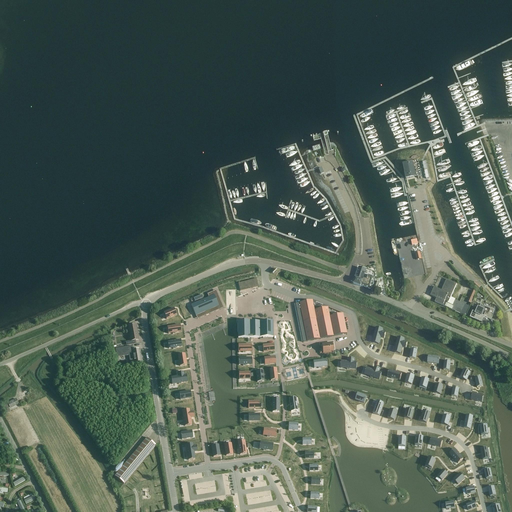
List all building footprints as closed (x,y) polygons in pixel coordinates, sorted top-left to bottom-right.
[(406,179),(416,177),(412,161),(402,164),(406,179)] [(361,286),(372,290),(375,282),(376,280),(374,279),(375,276),(374,273),(359,268),(353,284),(361,287),(361,286)] [(258,287),(256,279),(238,283),(240,291),(258,287)] [(431,290),(432,290),(433,290),(430,296),(436,299),(435,302),(445,307),(446,303),(448,304),(457,284),(446,280),(441,291),(434,287),(433,287),(431,290)] [(375,282),(372,290),(372,291),(376,293),(380,284),(375,282)] [(472,286),(477,290),(481,287),(476,282),(472,286)] [(208,297),(191,305),(196,316),(219,306),(214,295),(208,297)] [(452,306),(448,304),(446,303),(445,307),(455,311),(464,315),(468,306),(465,305),(455,300),(452,306)] [(312,301),(295,304),(303,343),(347,334),(343,314),(329,317),(327,307),(312,301)] [(482,323),(484,319),(485,315),(491,318),(493,315),(494,311),(491,310),(489,309),(489,308),(484,306),(484,307),(480,305),(477,313),(473,312),(470,318),(482,323)] [(180,307),(178,313),(186,316),(188,310),(180,307)] [(174,309),(164,313),(165,315),(166,318),(166,319),(167,319),(170,317),(170,318),(177,315),(175,312),(174,309)] [(249,321),(238,321),(238,338),(273,338),(273,322),(249,322),(249,321)] [(135,325),(128,326),(131,341),(138,340),(137,332),(135,325)] [(180,325),(167,327),(167,330),(168,330),(168,333),(168,334),(169,334),(172,333),(172,334),(175,334),(175,333),(181,332),(180,325)] [(373,342),(372,343),(373,343),(376,344),(379,345),(381,338),(384,338),(385,333),(382,332),(383,329),(376,328),(375,334),(374,334),(373,337),(374,337),(373,339),(374,339),(373,342)] [(394,351),(394,353),(395,353),(398,354),(400,354),(402,347),(406,348),(407,343),(403,342),(404,339),(398,337),(396,344),(395,344),(395,346),(395,347),(395,348),(394,351)] [(181,340),(168,342),(168,345),(169,348),(168,348),(169,349),(170,349),(172,348),(173,348),(173,349),(176,349),(175,348),(182,347),(181,340)] [(320,354),(333,352),(332,344),(322,345),(322,349),(319,350),(320,354)] [(130,364),(141,362),(139,349),(133,350),(132,346),(115,349),(116,357),(129,355),(130,364)] [(181,355),(178,355),(179,362),(180,365),(180,366),(181,366),(184,366),(186,365),(185,354),(181,355)] [(428,356),(427,363),(438,364),(439,357),(428,356)] [(341,367),(341,368),(342,368),(345,368),(347,369),(349,370),(349,369),(356,369),(357,363),(354,363),(354,359),(349,358),(348,362),(341,361),(341,364),(341,367)] [(326,360),(313,362),(313,364),(314,367),(314,368),(315,368),(317,368),(318,368),(318,369),(321,368),(321,367),(327,367),(326,360)] [(365,374),(364,374),(366,375),(369,376),(370,377),(373,378),(373,377),(379,380),(382,373),(379,372),(380,369),(375,367),(374,371),(367,368),(366,370),(365,374)] [(389,370),(387,377),(391,378),(391,379),(394,379),(400,380),(402,374),(389,370)] [(461,375),(460,378),(466,381),(470,373),(468,372),(467,372),(464,370),(465,370),(464,370),(462,373),(463,373),(461,375)] [(178,377),(171,378),(171,380),(172,383),(172,384),(173,384),(176,384),(178,383),(178,384),(181,384),(181,383),(187,382),(186,375),(184,376),(183,372),(178,373),(178,377)] [(406,380),(405,383),(406,383),(409,384),(412,385),(414,376),(408,374),(407,377),(406,380)] [(420,384),(420,387),(424,388),(426,389),(429,380),(422,378),(421,381),(421,384),(420,384)] [(434,390),(433,393),(434,393),(437,394),(440,395),(443,386),(436,384),(435,387),(434,390)] [(190,392),(179,393),(180,396),(180,399),(180,400),(181,400),(185,399),(191,398),(190,392)] [(472,393),(471,400),(481,403),(483,396),(472,393)] [(356,399),(355,400),(358,401),(361,402),(364,403),(366,397),(358,394),(357,396),(356,399)] [(295,398),(289,399),(291,412),(293,412),(293,411),(296,411),(297,411),(297,410),(297,407),(298,407),(297,404),(296,404),(295,398)] [(16,399),(13,401),(8,403),(10,408),(18,404),(16,399)] [(375,408),(373,414),(379,416),(383,403),(381,403),(378,402),(377,401),(377,402),(376,405),(375,405),(374,407),(375,408)] [(389,415),(388,418),(394,420),(397,412),(394,411),(391,410),(391,409),(389,413),(390,413),(389,415)] [(405,415),(404,418),(411,420),(413,411),(411,410),(407,409),(406,412),(405,415)] [(189,410),(182,411),(183,418),(183,420),(184,420),(184,422),(185,425),(185,426),(186,426),(189,426),(191,425),(190,418),(194,417),(193,412),(189,413),(189,411),(189,410)] [(422,415),(420,421),(423,422),(426,423),(430,413),(427,412),(424,411),(423,411),(423,412),(422,415)] [(442,421),(441,424),(448,426),(450,417),(448,416),(448,417),(444,416),(444,415),(443,418),(443,419),(442,421)] [(464,421),(464,424),(465,424),(464,425),(465,425),(464,427),(464,428),(465,428),(468,429),(470,430),(473,417),(466,415),(465,422),(464,421)] [(487,425),(480,426),(481,435),(484,435),(487,434),(488,434),(488,431),(487,431),(487,428),(487,425)] [(263,434),(263,435),(264,436),(264,435),(266,436),(267,436),(267,437),(269,437),(269,436),(276,437),(276,431),(263,429),(263,431),(263,434)] [(192,431),(181,433),(181,435),(182,439),(182,440),(183,440),(183,439),(186,439),(193,438),(192,431)] [(415,442),(415,445),(416,445),(419,445),(419,446),(422,446),(423,437),(416,436),(416,439),(415,442)] [(124,484),(156,445),(147,438),(115,476),(124,484)] [(430,443),(430,444),(431,445),(434,446),(440,448),(442,441),(431,438),(431,440),(430,444),(430,443)] [(238,446),(237,446),(238,449),(239,449),(240,455),(246,454),(244,441),(242,441),(242,442),(239,442),(238,442),(238,443),(238,446)] [(259,448),(259,449),(260,449),(263,449),(263,450),(263,451),(266,451),(266,450),(272,451),(273,444),(260,443),(260,445),(259,448)] [(192,444),(186,445),(187,452),(186,452),(186,454),(187,454),(188,456),(188,459),(188,460),(189,460),(192,460),(195,459),(194,452),(197,452),(196,446),(193,447),(192,444)] [(225,445),(224,445),(224,446),(225,446),(225,449),(226,456),(233,455),(231,444),(229,444),(225,445)] [(213,446),(212,446),(212,448),(212,447),(212,451),(213,457),(216,457),(220,456),(218,445),(216,446),(213,446)] [(484,448),(481,449),(483,460),(485,460),(485,459),(488,459),(489,459),(489,457),(488,454),(487,448),(484,448)] [(454,449),(449,454),(454,458),(453,459),(455,461),(455,460),(456,461),(457,462),(457,463),(458,464),(459,463),(461,461),(463,459),(454,449)] [(427,463),(425,466),(426,466),(429,467),(432,468),(435,460),(433,459),(429,457),(428,460),(427,463)] [(307,479),(310,478),(307,468),(297,470),(299,480),(302,479),(301,475),(306,474),(307,479)] [(439,474),(438,477),(441,479),(442,480),(448,474),(443,470),(441,472),(440,475),(439,474)] [(456,478),(453,480),(454,480),(456,483),(458,485),(465,479),(460,474),(458,476),(456,478)] [(25,481),(23,477),(12,483),(14,487),(25,481)] [(36,500),(34,496),(24,501),(26,504),(36,500)] [(474,502),(466,505),(467,507),(468,510),(468,511),(471,509),(473,508),(474,508),(476,507),(474,502)]
